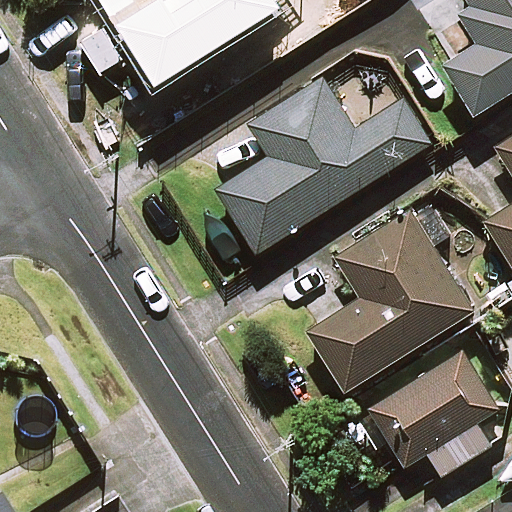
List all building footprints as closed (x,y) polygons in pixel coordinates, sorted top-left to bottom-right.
[(111,0),(157,69),(262,0),(111,0)] [(511,0),(473,0),(476,4),(461,13),(480,43),(446,65),(477,113),(511,90),(511,0)] [(357,128),(326,78),(253,124),(273,156),(220,189),(258,250),(433,142),(405,98),(357,128)] [(511,140),(499,148),(511,168),(511,205),(487,221),(511,261),(511,140)] [(452,233),(430,198),(338,256),(364,298),(311,331),(347,389),(474,310),(433,245),(452,233)] [(505,400),(467,342),(369,405),(407,465),(429,450),(445,474),(490,444),(475,420),(505,400)]
